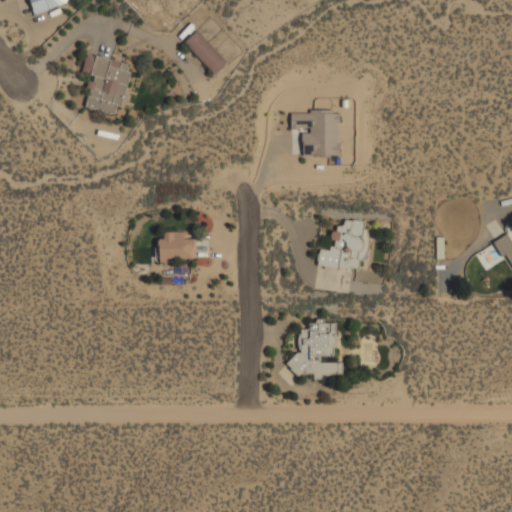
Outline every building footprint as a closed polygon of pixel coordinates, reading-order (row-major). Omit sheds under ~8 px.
[(28,0),(33,13),(68,0),(28,0)] [(214,73),(227,60),(195,28),(182,41),(214,73)] [(84,105),(118,114),(131,63),(86,51),(81,71),(92,73),(84,105)] [(291,112),(291,130),(302,130),(302,156),(339,155),(338,111),(291,112)] [(317,266),(355,270),(354,279),(379,281),(380,271),(362,269),(367,220),(344,218),(343,226),(333,225),(330,249),(318,248),(317,266)] [(194,260),(194,239),(185,239),(185,230),(157,230),(157,260),(194,260)] [(495,239),(511,275),(511,241),(508,233),(495,239)] [(341,376),(342,362),(321,360),(321,354),(334,355),(335,320),(308,319),(308,328),(299,328),(297,353),(287,353),(286,372),(312,373),(312,375),(341,376)]
